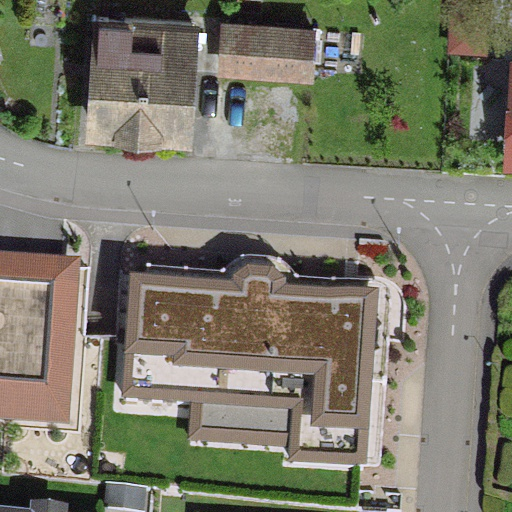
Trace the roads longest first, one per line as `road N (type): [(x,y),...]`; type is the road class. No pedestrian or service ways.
road 1 (residential): [(0,167),(116,193),(461,214)]
road 2 (residential): [(443,511),(461,214)]
